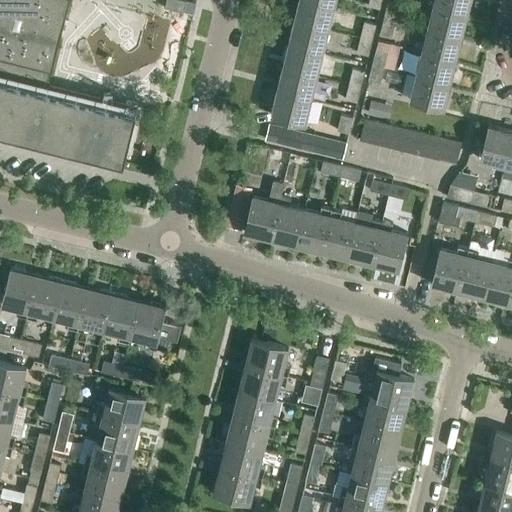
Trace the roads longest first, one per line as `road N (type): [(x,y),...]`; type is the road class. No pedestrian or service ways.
road 1 (residential): [(465,342),(167,249)]
road 2 (residential): [(229,0),(167,249)]
road 3 (residential): [(465,342),(424,511)]
road 4 (residential): [(167,249),(0,207)]
